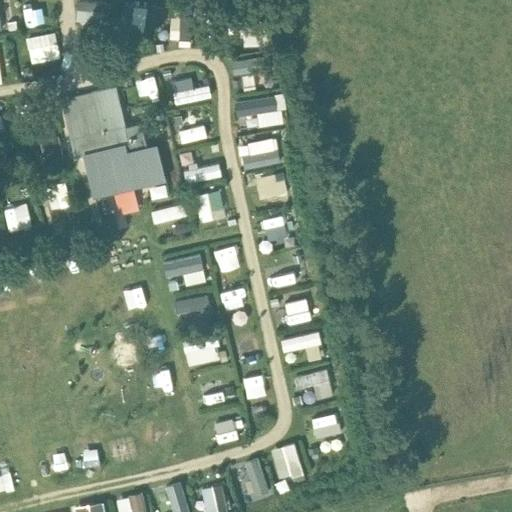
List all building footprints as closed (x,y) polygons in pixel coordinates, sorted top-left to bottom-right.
[(12,0),(0,0),(0,23),(13,23),(12,0)] [(111,19),(111,0),(78,0),(79,19),(111,19)] [(225,9),(226,0),(185,0),(185,1),(225,9)] [(170,7),(172,38),(195,37),(193,6),(170,7)] [(218,36),(217,12),(197,13),(198,37),(218,36)] [(266,22),(242,23),(243,44),(267,43),(266,22)] [(233,72),(271,70),(270,56),(232,57),(233,72)] [(214,96),(212,84),(195,86),(194,75),(171,79),(174,102),(214,96)] [(136,100),(155,100),(155,83),(136,83),(136,100)] [(83,155),(93,197),(134,187),(124,145),(130,144),(116,86),(61,100),(75,157),(83,155)] [(279,91),(235,99),(239,121),(283,113),(279,91)] [(212,135),(209,121),(180,129),(183,142),(212,135)] [(46,164),(64,157),(55,133),(37,140),(46,164)] [(281,162),(280,137),(251,138),(252,153),(243,154),(243,164),(281,162)] [(188,182),(225,173),(222,160),(185,169),(188,182)] [(282,179),(251,187),(257,207),(287,199),(282,179)] [(47,213),(66,207),(61,188),(41,193),(47,213)] [(224,188),(198,191),(201,219),(227,217),(224,188)] [(167,223),(188,217),(181,196),(161,202),(167,223)] [(268,241),(291,235),(284,212),(262,218),(268,241)] [(217,267),(239,265),(237,246),(215,249),(217,267)] [(279,254),(286,282),(310,275),(303,248),(279,254)] [(181,287),(208,280),(202,258),(175,264),(181,287)] [(0,302),(16,297),(6,268),(0,270),(0,302)] [(202,294),(179,298),(182,318),(205,314),(202,294)] [(228,309),(244,307),(243,296),(226,298),(228,309)] [(308,296),(286,301),(290,322),(313,318),(308,296)] [(231,337),(239,356),(260,349),(253,329),(231,337)] [(306,346),(309,359),(326,355),(319,329),(280,338),(283,352),(306,346)] [(220,334),(187,336),(188,362),(222,360),(220,334)] [(328,365),(293,375),(297,388),(315,384),(319,398),(336,394),(328,365)] [(268,382),(247,387),(251,406),(273,400),(268,382)] [(205,402),(236,397),(235,387),(203,392),(205,402)] [(338,410),(313,417),(318,437),(344,431),(338,410)] [(213,422),(219,442),(241,436),(235,416),(213,422)] [(285,484),(309,477),(298,440),(274,447),(285,484)] [(50,453),(54,472),(75,468),(72,449),(50,453)] [(256,495),(273,489),(263,455),(245,460),(256,495)] [(157,486),(163,511),(192,511),(184,479),(157,486)] [(202,487),(209,511),(220,511),(232,509),(224,481),(202,487)] [(150,511),(149,492),(121,495),(121,511),(150,511)] [(109,511),(107,499),(78,505),(78,511),(109,511)]
